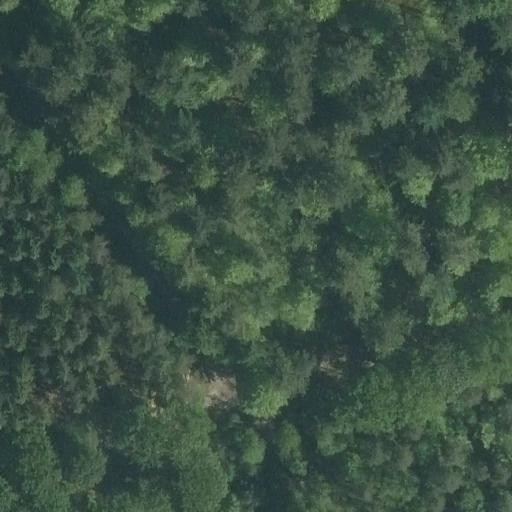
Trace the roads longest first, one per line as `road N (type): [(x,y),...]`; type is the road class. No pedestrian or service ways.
road 1 (track): [(240,399),(0,52)]
road 2 (track): [(511,277),(240,399)]
road 3 (track): [(240,399),(0,480)]
road 4 (track): [(325,511),(240,399)]
